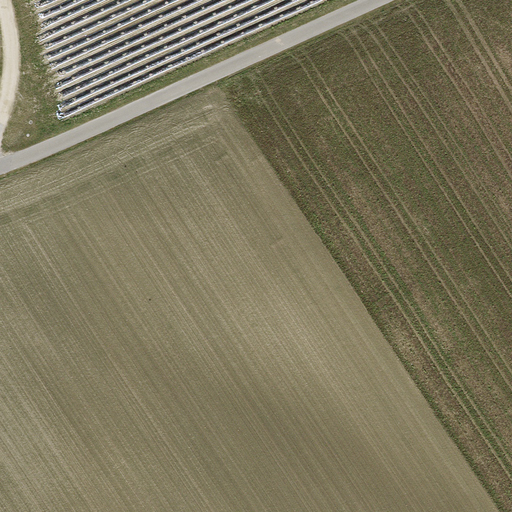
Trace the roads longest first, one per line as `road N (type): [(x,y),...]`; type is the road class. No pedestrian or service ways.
road 1 (unclassified): [(375,0),(0,164)]
road 2 (track): [(9,0),(18,91),(0,138)]
